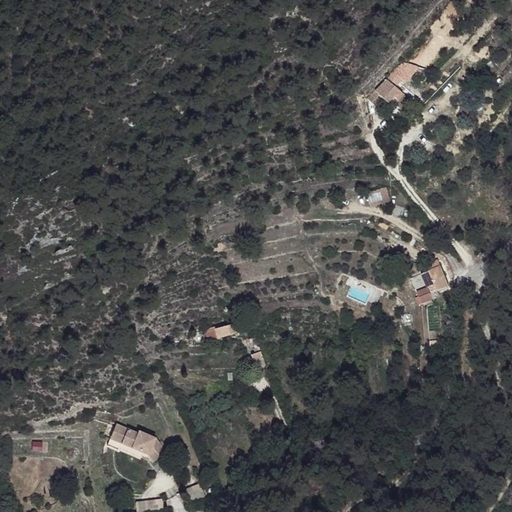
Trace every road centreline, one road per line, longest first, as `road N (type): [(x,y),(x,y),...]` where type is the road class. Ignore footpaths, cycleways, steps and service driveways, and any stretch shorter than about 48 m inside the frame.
road 1 (unclassified): [(219,511),(320,446),(447,393),(449,303),(476,277)]
road 2 (residential): [(476,277),(499,384),(511,395)]
